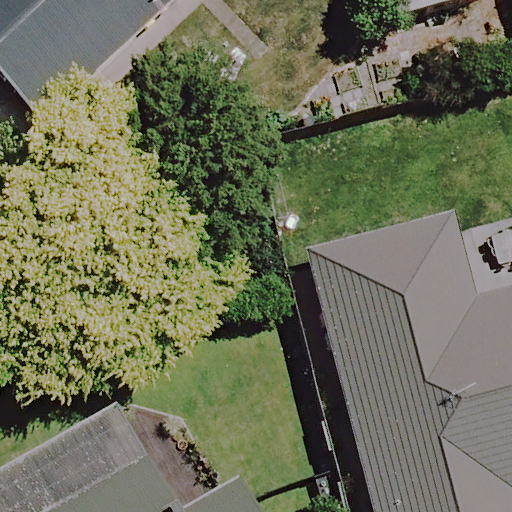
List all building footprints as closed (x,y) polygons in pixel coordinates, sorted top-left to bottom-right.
[(179,0),(0,0),(0,110),(30,142),(179,0)] [(472,12),(468,0),(371,0),(382,37),(472,12)] [(296,257),(362,511),(511,511),(511,292),(472,303),(449,217),(296,257)] [(0,511),(48,511),(140,461),(111,411),(0,473),(0,511)] [(48,511),(246,511),(232,486),(185,511),(168,511),(140,461),(48,511)]
